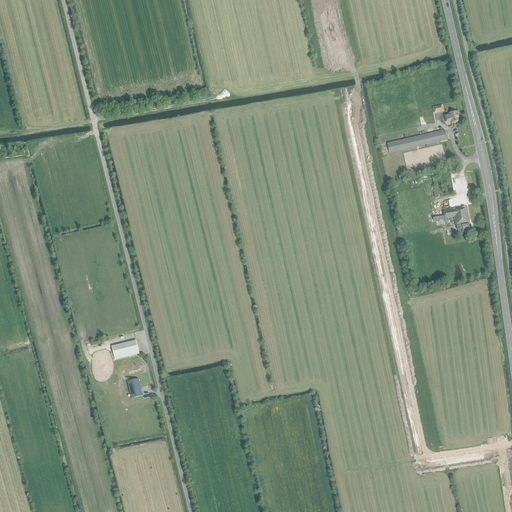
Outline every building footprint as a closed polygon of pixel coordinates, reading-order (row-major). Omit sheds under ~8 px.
[(458,112),(444,114),(446,123),(451,122),(451,124),(460,122),(458,112)] [(387,144),(389,153),(447,140),(445,130),(436,132),(436,130),(434,130),(434,133),(387,144)] [(423,179),(426,196),(432,195),(429,179),(423,179)] [(452,210),(443,212),(445,219),(454,218),(455,226),(456,226),(457,230),(458,230),(459,234),(463,233),(463,234),(470,233),(468,223),(469,223),(467,207),(452,210)] [(115,359),(139,353),(136,341),(112,347),(115,359)] [(138,380),(130,382),(133,397),(142,395),(142,396),(143,396),(142,395),(138,379),(138,380)]
